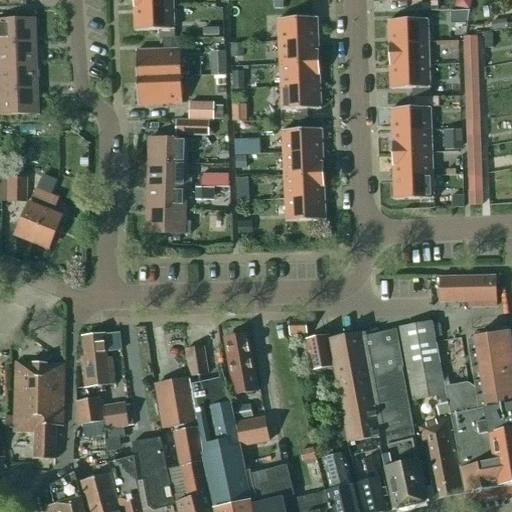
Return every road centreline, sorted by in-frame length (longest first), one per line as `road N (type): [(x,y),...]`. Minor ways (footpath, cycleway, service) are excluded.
road 1 (residential): [(109,299),(114,131),(83,89),(73,0)]
road 2 (residential): [(109,299),(344,288),(360,273),(375,226)]
road 3 (residential): [(354,0),(364,213),(375,226)]
road 4 (residential): [(375,226),(511,226)]
